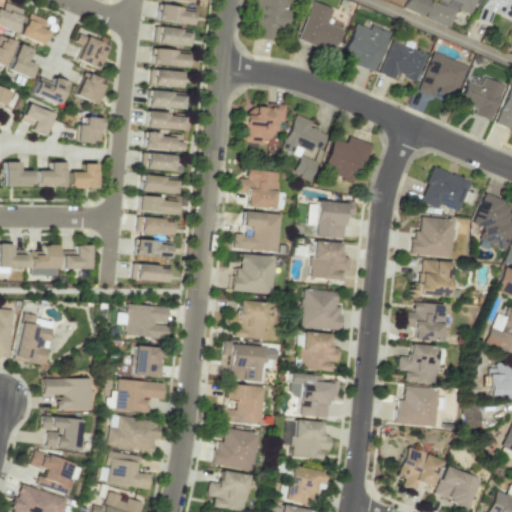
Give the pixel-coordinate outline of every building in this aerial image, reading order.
[(252,0),(250,24),(285,28),(288,0),(252,0)] [(427,0),(403,0),(400,7),(420,16),(427,0)] [(422,18),(447,27),(454,8),(470,14),(475,0),(435,0),(434,2),(428,0),(422,18)] [(511,4),(511,0),(480,0),(473,20),(485,25),(490,12),(506,19),(511,4)] [(329,8),(308,1),(295,39),(331,52),(339,28),(324,23),(329,8)] [(0,3),(0,28),(11,32),(18,8),(0,2),(0,3)] [(190,8),(154,5),(152,21),(189,24),(190,8)] [(44,31),(40,29),(43,19),(23,13),(16,37),(40,44),(44,31)] [(340,52),(352,57),(349,63),(372,72),(386,34),(352,22),(340,52)] [(187,31),(152,26),(149,41),(185,47),(187,31)] [(78,44),(72,60),(97,69),(106,45),(74,34),(72,42),(78,44)] [(0,64),(10,41),(0,37),(0,64)] [(389,40),(375,73),(391,80),(393,74),(412,82),(423,54),(389,40)] [(31,64),(25,62),(30,50),(14,43),(3,69),(25,78),(31,64)] [(183,66),(183,51),(148,50),(147,65),(183,66)] [(464,65),(429,51),(414,90),(430,97),(432,90),(451,98),(464,65)] [(145,86),(179,87),(179,71),(146,70),(145,86)] [(95,78),(81,72),(71,94),(95,104),(103,86),(94,82),(95,78)] [(35,77),(29,94),(54,104),(63,82),(49,77),(47,82),(35,77)] [(455,102),(473,108),(470,115),(488,121),(501,85),(482,78),(478,86),(463,81),(455,102)] [(506,129),(510,118),(511,118),(511,88),(506,86),(492,124),(506,129)] [(179,108),(180,93),(145,91),(144,106),(179,108)] [(28,125),(25,130),(40,136),(49,114),(23,103),(16,120),(28,125)] [(281,104),(264,103),(263,107),(243,105),(239,140),(261,142),(262,133),(270,134),(271,121),(279,122),(281,104)] [(180,114),(142,113),(141,127),(179,129),(180,114)] [(277,150),(295,156),(288,173),(306,180),(324,134),(307,127),(309,121),(291,114),(277,150)] [(72,141),(98,142),(98,118),(79,117),(79,124),(73,124),(72,141)] [(178,134),(140,133),(139,149),(178,150),(178,134)] [(330,138),(317,169),(344,180),(349,167),(357,170),(367,145),(345,135),(342,143),(330,138)] [(169,170),(170,154),(139,153),(139,169),(169,170)] [(28,170),(15,170),(15,162),(0,161),(0,177),(0,185),(28,186),(28,170)] [(32,186),(60,187),(61,161),(46,161),(46,170),(33,170),(32,186)] [(93,187),(93,163),(78,163),(78,171),(65,171),(65,188),(93,187)] [(415,201),(433,208),(435,204),(454,212),(466,181),(429,166),(415,201)] [(270,208),(272,171),(241,170),(240,179),(233,178),(232,192),(242,193),(241,207),(270,208)] [(136,191),(171,192),(172,180),(161,180),(161,176),(136,175),(136,191)] [(170,215),(173,200),(135,194),(133,209),(170,215)] [(468,223),(480,227),(474,241),(500,250),(511,217),(511,215),(505,213),(508,205),(479,194),(468,223)] [(349,215),(350,202),(310,201),(309,236),(340,237),(340,215),(349,215)] [(272,251),(274,213),(238,211),(237,227),(247,227),(247,235),(227,234),(227,248),(272,251)] [(446,257),(449,220),(416,216),(415,231),(408,230),(406,253),(446,257)] [(170,219),(132,217),(132,232),(170,233),(170,219)] [(166,242),(130,241),(129,256),(165,257),(166,242)] [(336,242),(307,241),(305,278),(336,279),(337,271),(343,271),(344,256),(335,256),(336,242)] [(20,268),(20,252),(8,252),(8,244),(0,243),(0,272),(5,273),(5,267),(20,268)] [(26,275),(52,275),(52,244),(38,245),(38,251),(25,251),(26,275)] [(86,268),(85,244),(71,245),(71,255),(57,255),(58,269),(86,268)] [(511,249),(506,248),(501,263),(511,266),(511,249)] [(227,291),(268,293),(269,256),(235,254),(235,268),(228,268),(227,291)] [(445,297),(446,262),(416,260),(415,295),(445,297)] [(127,280),(164,281),(164,266),(127,265),(127,280)] [(511,299),(511,274),(499,269),(491,292),(511,299)] [(334,329),(335,291),(297,290),(296,328),(334,329)] [(233,318),(222,317),(222,326),(228,326),(227,337),(260,338),(261,301),(233,300),(233,318)] [(408,340),(438,341),(439,303),(408,302),(408,311),(401,311),(400,325),(409,325),(408,340)] [(120,335),(163,338),(164,323),(162,323),(163,306),(121,304),(121,313),(112,312),(112,324),(121,324),(120,335)] [(8,309),(0,308),(0,356),(5,357),(8,309)] [(511,314),(502,311),(501,316),(491,312),(480,346),(511,357),(511,314)] [(19,313),(9,358),(40,365),(44,348),(39,347),(40,340),(44,341),(47,328),(31,324),(33,315),(19,313)] [(325,334),(296,332),(295,369),(326,370),(326,361),(334,361),(334,348),(325,347),(325,334)] [(224,365),(224,380),(254,381),(255,344),(219,343),(218,365),(224,365)] [(393,371),(399,371),(398,381),(431,382),(433,345),(404,344),(403,356),(394,356),(393,371)] [(129,376),(156,376),(157,347),(129,346),(129,376)] [(511,375),(504,374),(504,367),(484,366),(483,395),(496,395),(496,401),(511,401),(511,375)] [(292,415),(322,417),(323,394),(333,394),(334,380),(324,380),(325,376),(284,373),(284,382),(294,383),(292,415)] [(39,378),(39,394),(59,394),(59,395),(56,395),(56,400),(53,400),(54,409),(86,409),(85,378),(39,378)] [(159,399),(160,383),(112,379),(109,410),(142,412),(143,397),(159,399)] [(217,406),(216,421),(256,424),(259,386),(222,383),(221,398),(231,399),(230,407),(217,406)] [(390,424),(431,426),(433,388),(399,387),(398,400),(391,399),(390,424)] [(458,428),(474,428),(474,406),(458,405),(458,428)] [(41,447),(78,451),(80,439),(75,439),(77,419),(38,415),(37,428),(54,430),(54,431),(43,430),(41,447)] [(150,452),(154,421),(113,415),(112,427),(104,426),(101,445),(150,452)] [(497,447),(511,452),(511,460),(511,462),(511,418),(508,417),(497,447)] [(317,421),(288,420),(286,457),(317,458),(317,449),(324,450),(325,436),(316,435),(317,421)] [(247,470),(253,433),(220,427),(218,443),(211,441),(208,464),(247,470)] [(437,458),(401,447),(392,476),(400,478),(398,486),(411,490),(414,482),(428,487),(437,458)] [(71,463),(65,480),(69,481),(64,495),(32,484),(35,475),(38,476),(41,469),(25,464),(30,449),(71,463)] [(135,455),(103,451),(101,467),(96,466),(94,482),(144,488),(146,474),(133,472),(135,455)] [(279,500),(307,505),(312,481),(321,483),(323,472),(285,465),(279,500)] [(429,494),(462,508),(473,479),(440,466),(429,494)] [(207,507),(238,511),(244,474),(216,470),(214,483),(204,482),(202,495),(208,496),(207,507)] [(63,499),(58,511),(8,511),(10,508),(7,507),(11,496),(14,497),(18,483),(63,499)] [(98,507),(88,504),(85,511),(134,511),(137,503),(115,498),(116,495),(102,491),(98,507)]
